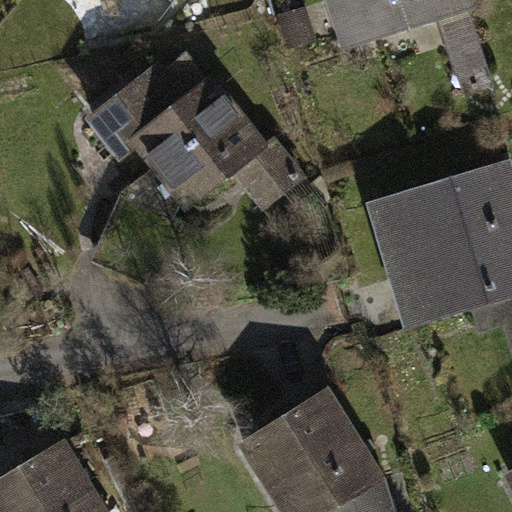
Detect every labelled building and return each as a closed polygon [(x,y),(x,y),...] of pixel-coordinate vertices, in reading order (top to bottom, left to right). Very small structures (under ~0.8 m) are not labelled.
[(464,0),(336,0),(350,43),(439,16),(463,92),(488,85),(464,8),(467,7),(464,0)] [(312,39),(302,11),(284,18),(293,45),(312,39)] [(177,188),(189,203),(260,148),(192,62),(176,75),(137,83),(94,118),(122,154),(140,140),(159,164),(124,192),(97,248),(151,271),(175,217),(162,200),(177,188)] [(511,196),(502,162),(379,199),(417,325),(500,300),(511,340),(511,196)] [(325,392),(245,443),(288,511),(390,511),(380,478),(377,476),(325,392)] [(102,511),(61,444),(0,481),(0,511),(102,511)]
